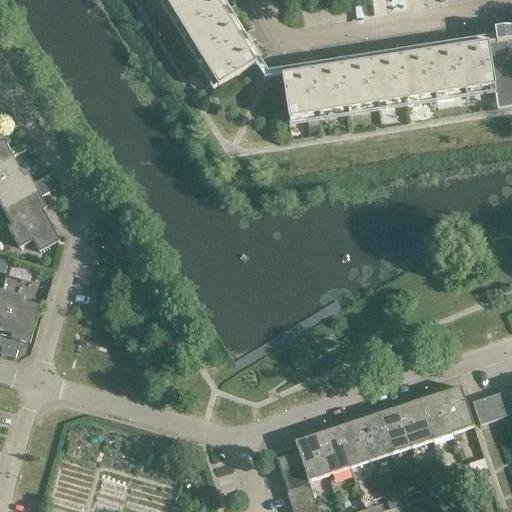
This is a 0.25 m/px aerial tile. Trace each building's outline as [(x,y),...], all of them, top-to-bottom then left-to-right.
[(163,0),(218,89),(246,72),(260,63),(249,45),(255,41),(250,32),(244,36),(234,19),(240,16),(235,7),(229,11),(222,0),(163,0)] [(511,28),(484,33),(485,40),(466,43),(465,36),(455,38),(456,45),(436,48),(435,41),(425,42),(427,49),(407,52),(406,45),(396,47),(397,54),(378,57),(377,50),(367,52),(368,58),(349,61),(348,55),(338,56),(339,63),(320,66),(319,59),(309,61),(310,67),(291,70),(290,64),(280,65),(283,91),(289,122),(493,89),(497,111),(511,108),(511,28)] [(318,122),(308,124),(309,135),(320,133),(318,122)] [(0,144),(0,166),(13,159),(31,149),(27,142),(10,152),(4,142),(0,144)] [(24,178),(13,159),(0,166),(0,205),(3,211),(51,184),(47,177),(34,185),(28,175),(24,178)] [(55,191),(51,184),(3,211),(11,226),(7,228),(19,250),(33,242),(39,254),(60,242),(42,211),(47,209),(41,199),(55,191)] [(11,267),(8,278),(18,281),(22,270),(11,267)] [(24,298),(2,291),(0,297),(0,331),(12,335),(11,340),(30,345),(40,307),(23,302),(24,298)] [(0,354),(0,355),(15,360),(17,352),(2,348),(0,354)] [(460,389),(447,394),(447,396),(439,398),(452,436),(474,429),(460,389)] [(511,416),(511,411),(506,393),(495,397),(502,420),(511,416)] [(502,420),(495,397),(483,401),(491,424),(502,420)] [(452,436),(439,398),(432,401),(431,399),(418,403),(432,443),(452,436)] [(491,424),(483,401),(472,404),(479,427),(491,424)] [(432,443),(418,403),(406,407),(406,409),(398,412),(411,450),(432,443)] [(411,450),(398,412),(391,414),(390,412),(377,417),(391,457),(411,450)] [(391,457),(377,417),(365,421),(365,423),(357,425),(370,464),(391,457)] [(370,464),(357,425),(350,428),(349,426),(336,430),(350,470),(370,464)] [(350,470),(336,430),(324,434),(324,436),(316,439),(329,477),(350,470)] [(297,454),(275,461),(279,472),(301,465),(305,477),(308,484),(329,477),(316,439),(309,442),(308,440),(294,444),(297,454)] [(305,477),(301,465),(279,472),(283,484),(305,477)] [(490,479),(487,471),(469,478),(471,485),(490,479)] [(441,475),(429,479),(432,490),(445,485),(441,475)] [(308,484),(305,477),(283,484),(286,496),(309,488),(308,484)] [(463,479),(445,485),(448,493),(466,487),(463,479)] [(448,493),(445,485),(432,490),(428,491),(430,499),(448,493)] [(313,499),(309,488),(286,496),(290,507),(313,499)] [(422,493),(404,499),(407,506),(425,501),(422,493)] [(312,511),(317,511),(313,499),(290,507),(291,511),(312,511)] [(390,511),(407,506),(404,499),(387,505),(389,511),(390,511)]
